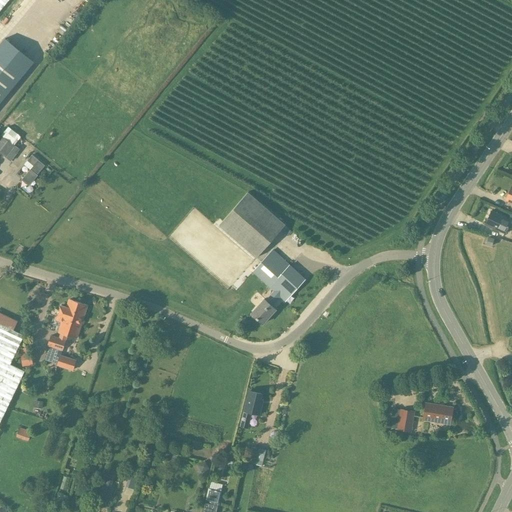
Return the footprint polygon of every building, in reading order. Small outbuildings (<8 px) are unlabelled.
[(0,0),(0,10),(8,0),(0,0)] [(0,103),(22,77),(34,62),(5,38),(0,44),(0,103)] [(0,152),(6,157),(15,145),(1,135),(0,136),(0,152)] [(32,155),(27,161),(33,166),(30,169),(21,180),(29,186),(37,175),(44,165),(32,155)] [(21,179),(23,172),(16,171),(14,178),(21,179)] [(285,224),(248,192),(219,224),(257,257),(285,224)] [(505,233),(511,219),(492,210),(485,224),(505,233)] [(489,236),(487,240),(486,244),(492,246),(495,238),(489,236)] [(273,249),(253,272),(274,290),(266,299),(265,298),(251,313),(263,323),(276,308),(272,305),(280,296),(285,300),(305,278),(273,249)] [(62,349),(67,334),(77,302),(69,299),(66,307),(60,305),(56,319),(62,321),(59,331),(61,332),(59,337),(51,335),(48,345),(50,345),(46,358),(58,362),(61,355),(62,349)] [(77,302),(67,334),(77,337),(87,305),(77,302)] [(0,422),(8,405),(25,371),(10,364),(24,335),(0,323),(0,422)] [(76,360),(61,355),(58,362),(57,366),(73,371),(76,360)] [(63,379),(50,375),(46,388),(59,392),(63,379)] [(260,414),(263,400),(261,399),(262,394),(249,391),(240,426),(248,428),(252,412),(260,414)] [(451,422),(453,406),(426,402),(423,419),(441,422),(442,420),(451,422)] [(390,426),(398,428),(411,430),(415,411),(401,409),(393,408),(390,426)] [(16,436),(27,439),(29,429),(18,427),(16,436)] [(258,449),(251,447),(249,459),(256,461),(258,449)] [(202,511),(215,511),(221,492),(208,488),(202,511)]
